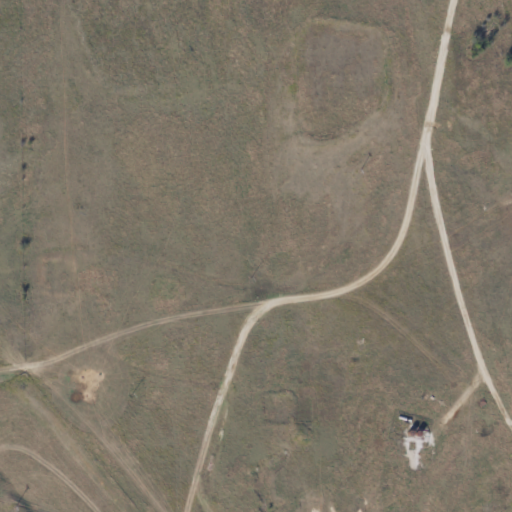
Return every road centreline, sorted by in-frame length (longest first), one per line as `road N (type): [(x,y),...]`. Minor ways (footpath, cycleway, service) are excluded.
road 1 (track): [(149,511),(204,338),(302,322),(331,296),(367,219),(471,134),(468,0)]
road 2 (track): [(471,134),(473,299),(511,419)]
